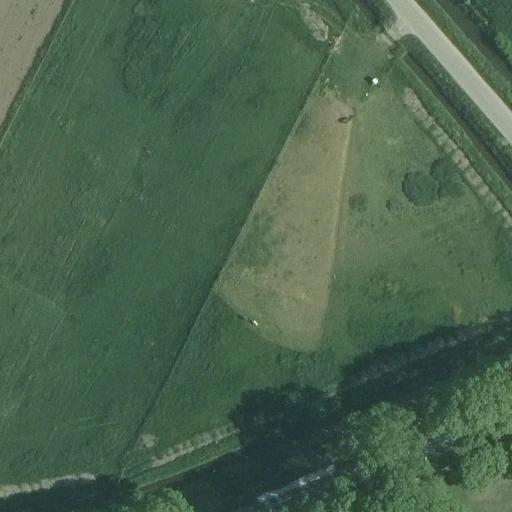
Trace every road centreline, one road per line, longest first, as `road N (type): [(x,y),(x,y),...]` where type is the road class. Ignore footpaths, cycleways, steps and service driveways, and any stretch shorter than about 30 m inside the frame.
road 1 (unclassified): [(511,131),(397,0)]
road 2 (tertiary): [(412,454),(276,511)]
